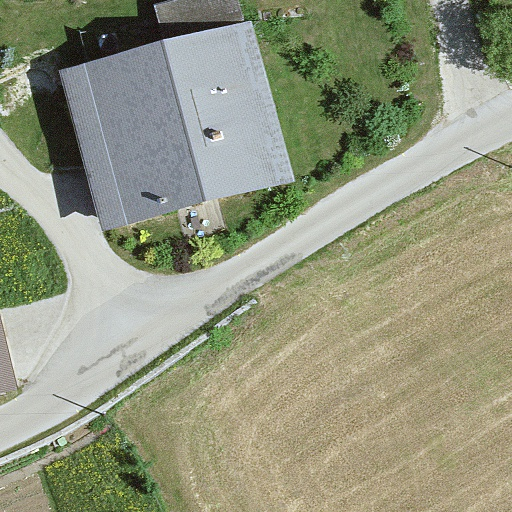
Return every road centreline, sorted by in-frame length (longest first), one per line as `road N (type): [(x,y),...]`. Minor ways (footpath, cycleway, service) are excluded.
road 1 (unclassified): [(511,122),(159,321)]
road 2 (unclassified): [(0,156),(159,321)]
road 3 (unclassified): [(159,321),(39,412),(0,430)]
